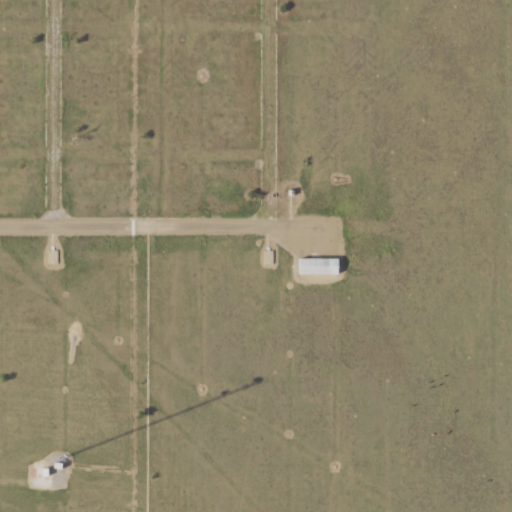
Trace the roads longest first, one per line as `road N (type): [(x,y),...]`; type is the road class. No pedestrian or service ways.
road 1 (track): [(256,0),(244,186),(223,228),(0,239)]
road 2 (track): [(49,239),(49,0)]
